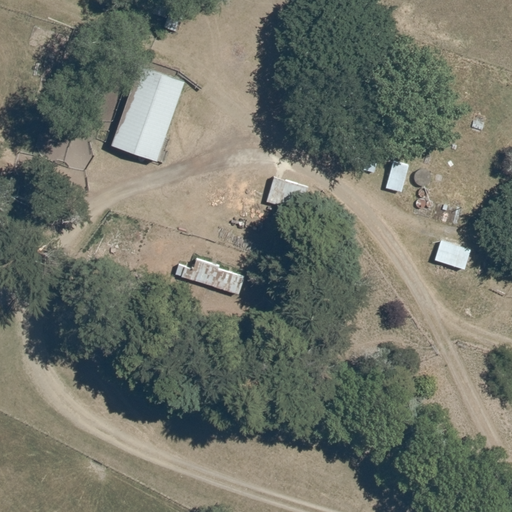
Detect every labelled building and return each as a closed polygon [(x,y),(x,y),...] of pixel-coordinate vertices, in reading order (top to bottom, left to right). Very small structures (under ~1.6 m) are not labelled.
[(187,76),(142,61),(114,142),(159,158),(187,76)] [(410,162),(393,158),(386,186),(403,190),(410,162)] [(313,183),(274,174),(268,199),(306,209),(313,183)] [(472,245),(442,237),(437,257),(467,265),(472,245)] [(245,276),(197,259),(189,282),(237,298),(245,276)]
